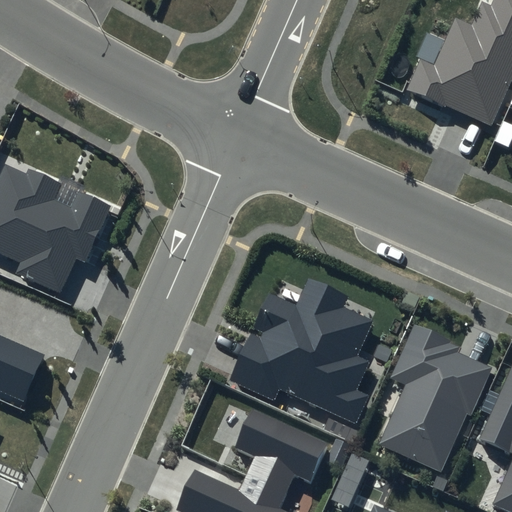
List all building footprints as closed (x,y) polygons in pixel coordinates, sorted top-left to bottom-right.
[(511,78),(511,0),(492,0),(490,5),(482,1),(472,24),(456,17),(433,68),(421,62),(408,90),(491,126),(511,78)] [(25,174),(4,164),(0,172),(0,253),(20,262),(15,274),(60,294),(75,259),(86,263),(112,205),(28,168),(25,174)] [(296,306),(268,294),(229,380),(273,400),(278,388),(356,423),(368,396),(356,390),(369,361),(357,356),(374,320),(344,307),(349,296),(308,278),(296,306)] [(462,345),(415,324),(390,378),(405,385),(379,444),(441,472),(467,414),(470,415),(492,367),(459,352),(462,345)] [(0,391),(23,402),(44,354),(0,334),(0,391)] [(511,511),(511,367),(478,441),(511,456),(511,461),(492,505),(509,511),(511,511)] [(194,469),(174,511),(176,511),(289,511),(280,508),(296,474),(313,482),(330,445),(251,409),(232,450),(253,459),(239,490),(194,469)]
